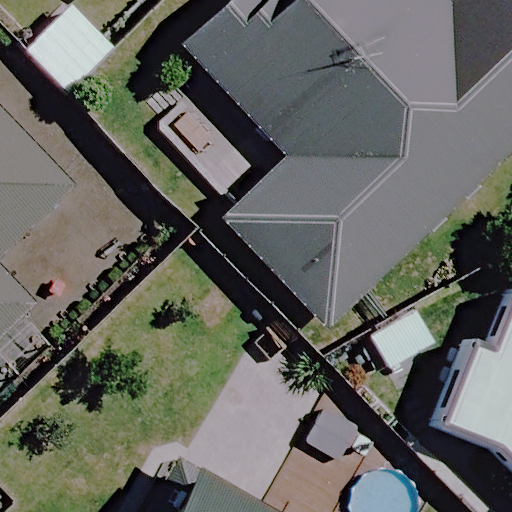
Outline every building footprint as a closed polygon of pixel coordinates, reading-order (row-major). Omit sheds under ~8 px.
[(511,135),(511,0),(435,0),(423,11),(412,0),(189,0),(145,42),(262,165),(203,221),(307,330),(511,135)] [(98,52),(53,7),(4,55),(49,100),(98,52)] [(0,322),(10,313),(0,302),(0,239),(46,196),(0,148),(0,322)] [(511,332),(425,417),(511,507),(511,332)] [(243,511),(186,478),(165,511),(243,511)]
